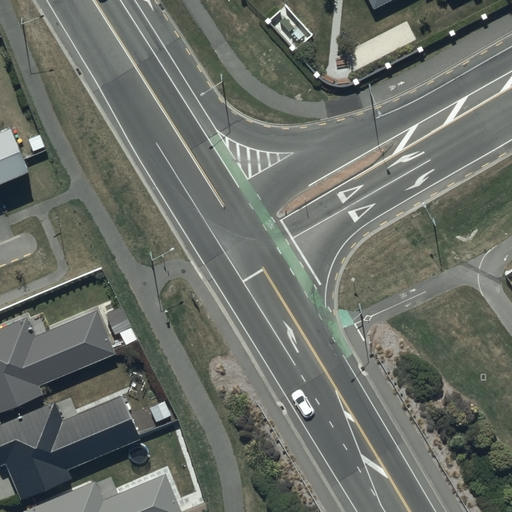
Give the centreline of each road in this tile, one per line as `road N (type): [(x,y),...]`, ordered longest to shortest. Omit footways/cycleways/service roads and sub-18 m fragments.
road 1 (secondary): [(266,254),(421,511)]
road 2 (secondary): [(144,0),(225,123),(280,143),(372,135)]
road 3 (secondary): [(511,109),(266,254)]
road 4 (secondary): [(370,511),(226,277)]
road 5 (secondary): [(199,234),(70,0)]
road 6 (secondary): [(108,0),(240,211)]
road 7 (secondary): [(372,135),(511,61)]
road 8 (secondary): [(240,211),(372,135)]
